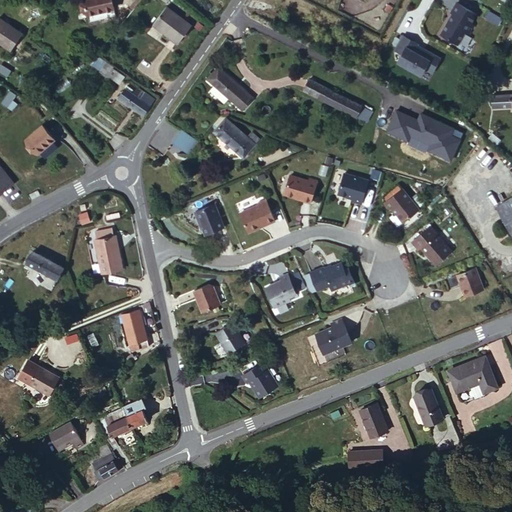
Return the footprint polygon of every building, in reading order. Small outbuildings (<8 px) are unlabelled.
[(113,10),(111,0),(81,0),(85,15),(113,10)] [(453,17),(441,38),(458,48),(465,35),(469,37),(474,29),(471,27),(476,18),(457,7),(452,16),(453,17)] [(153,32),(169,43),(184,27),(166,14),(153,32)] [(0,21),(0,47),(6,52),(18,35),(0,21)] [(184,27),(169,43),(179,51),(192,33),(184,27)] [(402,38),(394,53),(401,57),(396,65),(420,78),(424,72),(431,76),(440,61),(423,52),(420,57),(414,54),(417,47),(402,38)] [(107,64),(101,72),(107,77),(109,76),(121,85),(125,80),(112,72),(114,69),(107,64)] [(0,75),(7,79),(10,72),(0,66),(0,75)] [(216,70),(207,81),(223,93),(218,101),(232,112),(246,94),(216,70)] [(306,78),(299,91),(350,118),(357,106),(306,78)] [(511,90),(498,91),(498,104),(511,104),(511,90)] [(135,106),(143,94),(139,91),(132,99),(130,102),(135,106)] [(17,101),(20,95),(15,92),(11,97),(17,101)] [(122,92),(120,96),(130,102),(132,99),(122,92)] [(120,96),(114,102),(139,121),(154,102),(143,94),(135,106),(130,102),(120,96)] [(385,96),(380,106),(395,113),(400,103),(385,96)] [(12,107),(17,101),(11,97),(6,103),(12,107)] [(409,116),(400,136),(420,146),(423,141),(443,151),(441,156),(463,167),(472,146),(463,142),(466,135),(437,121),(434,128),(430,126),(409,116)] [(227,123),(216,136),(244,160),(255,148),(227,123)] [(46,127),(31,142),(49,160),(64,146),(46,127)] [(177,132),(167,145),(184,157),(194,145),(177,132)] [(265,143),(261,151),(273,156),(277,148),(265,143)] [(0,159),(0,186),(8,195),(22,184),(0,159)] [(372,182),(348,175),(342,193),(343,196),(357,200),(356,203),(365,205),(372,182)] [(320,184),(294,176),(288,195),(306,200),(306,201),(314,204),(320,184)] [(402,195),(384,210),(389,217),(391,214),(402,228),(418,215),(402,195)] [(263,203),(244,210),(252,230),(271,223),(270,221),(278,218),(270,198),(262,201),(263,203)] [(511,204),(499,212),(511,232),(511,204)] [(224,228),(215,205),(194,214),(198,223),(199,222),(201,228),(205,236),(224,228)] [(81,225),(90,223),(87,212),(78,215),(81,225)] [(112,235),(110,226),(95,229),(96,237),(112,235)] [(112,235),(96,237),(94,238),(99,271),(120,267),(115,235),(112,235)] [(452,259),(438,240),(421,253),(435,271),(452,259)] [(28,265),(52,280),(59,284),(66,272),(34,254),(28,265)] [(323,270),(310,276),(318,292),(330,287),(331,290),(335,291),(350,284),(341,264),(324,272),(323,270)] [(281,285),(266,291),(275,311),(298,300),(288,278),(280,282),(281,285)] [(473,281),(455,288),(463,309),(482,302),(473,281)] [(213,289),(209,287),(194,294),(203,314),(221,307),(213,289)] [(118,310),(119,313),(138,308),(137,304),(118,310)] [(138,308),(119,313),(127,347),(147,343),(138,308)] [(242,325),(222,333),(231,355),(251,346),(242,325)] [(332,334),(314,337),(318,358),(348,353),(343,328),(332,330),(332,334)] [(441,373),(449,398),(469,392),(473,400),(489,395),(478,361),(441,373)] [(34,362),(23,380),(53,399),(65,381),(34,362)] [(265,366),(244,378),(249,385),(251,384),(260,400),(279,390),(265,366)] [(65,381),(53,399),(58,401),(69,383),(65,381)] [(402,402),(412,430),(429,425),(419,396),(402,402)] [(137,405),(127,409),(128,412),(131,418),(141,413),(137,405)] [(131,418),(128,412),(106,421),(109,428),(131,418)] [(358,417),(367,445),(384,438),(375,412),(358,417)] [(131,418),(136,430),(147,425),(142,413),(141,413),(131,418)] [(114,439),(136,430),(131,418),(109,428),(114,439)] [(70,419),(52,428),(62,448),(70,444),(73,449),(83,443),(70,419)] [(360,446),(329,457),(334,472),(366,461),(360,446)] [(99,451),(101,456),(109,451),(107,447),(99,451)] [(109,451),(101,456),(104,460),(91,467),(95,475),(119,461),(116,454),(111,456),(109,451)] [(100,483),(124,470),(119,461),(95,475),(100,483)]
